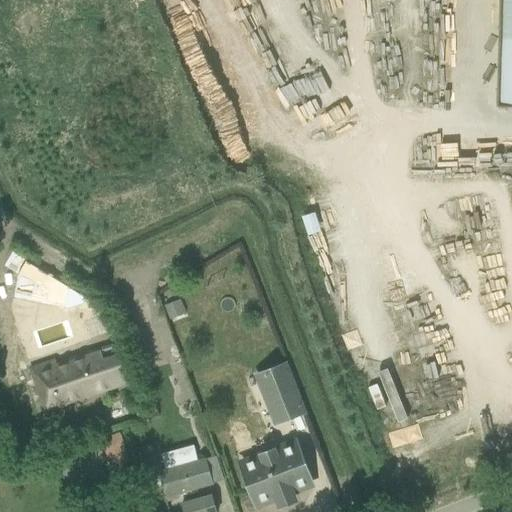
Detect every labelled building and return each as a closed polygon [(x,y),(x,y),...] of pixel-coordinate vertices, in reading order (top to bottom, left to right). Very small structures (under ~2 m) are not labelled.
[(511,0),(499,0),(495,106),(511,106),(511,0)] [(63,277),(54,281),(60,300),(77,294),(63,277)] [(30,369),(38,391),(45,410),(110,387),(104,368),(119,363),(112,346),(56,365),(54,360),(30,369)] [(284,362),(255,374),(266,403),(274,422),(275,422),(303,411),(303,410),(297,396),(284,362)] [(119,433),(104,438),(113,463),(128,458),(119,433)] [(291,442),(241,461),(259,506),(276,499),(278,505),(294,499),(291,493),(308,486),(291,442)] [(144,448),(136,450),(141,467),(149,465),(144,448)] [(157,472),(159,478),(164,497),(212,484),(205,459),(157,472)] [(215,511),(212,496),(181,505),(183,511),(215,511)]
